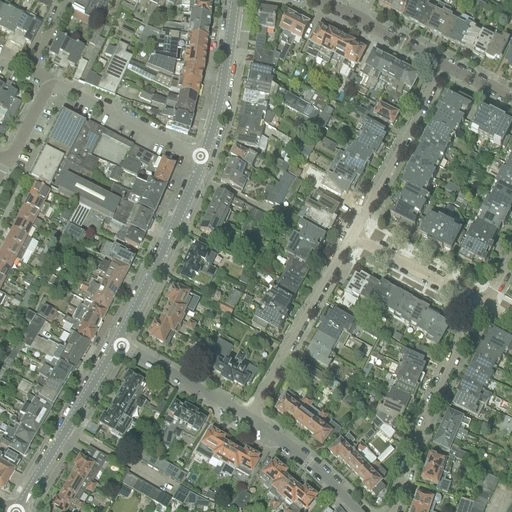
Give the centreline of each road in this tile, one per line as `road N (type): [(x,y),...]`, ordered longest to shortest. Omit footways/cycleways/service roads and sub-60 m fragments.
road 1 (residential): [(394,511),(419,428),(480,305)]
road 2 (residential): [(247,418),(353,233)]
road 3 (tertiary): [(114,342),(202,160)]
road 4 (tertiary): [(16,511),(114,342)]
road 5 (residential): [(353,233),(443,63)]
road 6 (residential): [(202,160),(53,85)]
road 7 (tertiary): [(202,160),(235,0)]
road 8 (residential): [(247,418),(114,342)]
road 9 (residential): [(480,305),(353,233)]
road 10 (residential): [(357,511),(310,462),(247,418)]
